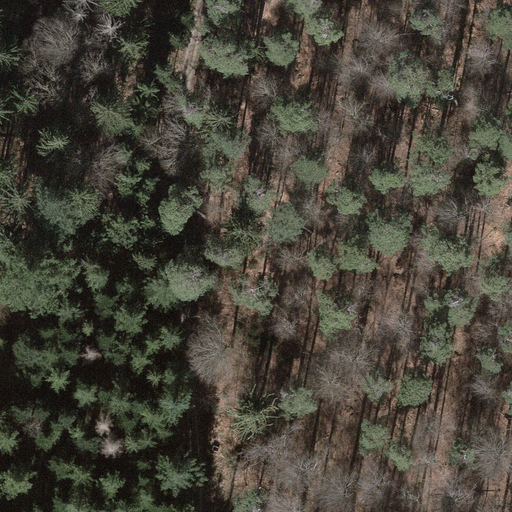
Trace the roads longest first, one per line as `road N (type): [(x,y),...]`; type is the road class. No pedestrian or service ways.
road 1 (track): [(193,511),(174,129),(203,0)]
road 2 (track): [(0,324),(47,314),(161,0)]
